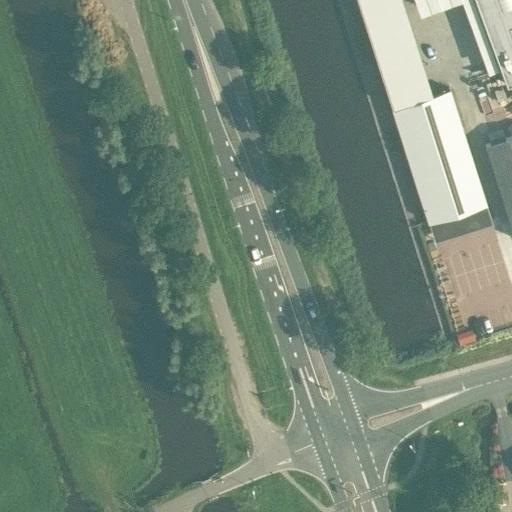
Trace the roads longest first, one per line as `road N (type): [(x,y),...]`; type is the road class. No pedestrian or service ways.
road 1 (unclassified): [(271,458),(124,0)]
road 2 (primary): [(345,429),(191,0)]
road 3 (unclassified): [(345,429),(511,377)]
road 4 (unclassified): [(159,511),(271,458)]
